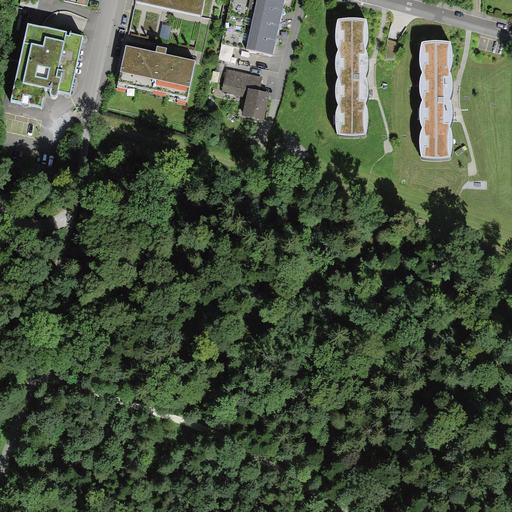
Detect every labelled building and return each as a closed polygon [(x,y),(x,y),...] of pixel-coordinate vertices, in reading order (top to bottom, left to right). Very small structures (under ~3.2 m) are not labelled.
[(202,0),(131,0),(130,8),(198,22),(202,0)] [(287,0),(234,0),(222,46),(272,59),(287,0)] [(367,20),(338,20),(339,136),(369,136),(367,20)] [(84,34),(28,22),(11,100),(43,107),(46,90),(71,95),(84,34)] [(453,43),(420,43),(420,159),(452,159),(453,43)] [(196,64),(126,48),(118,83),(187,99),(196,64)] [(261,78),(227,71),(223,91),(248,97),(244,114),(263,119),(269,94),(258,91),(261,78)]
